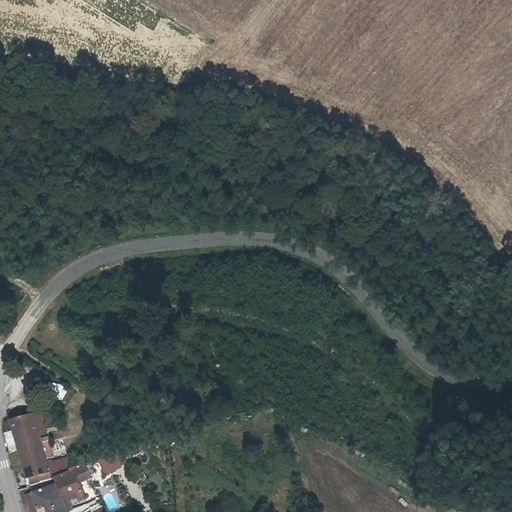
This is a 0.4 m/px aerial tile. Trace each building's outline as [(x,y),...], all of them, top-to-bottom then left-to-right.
[(92,395),(97,389),(84,379),(80,385),(92,395)] [(27,416),(37,414),(35,408),(17,413),(19,418),(27,416)] [(42,467),(41,461),(49,459),(45,446),(43,447),(42,442),(44,441),(41,430),(38,417),(37,414),(29,416),(27,416),(19,418),(17,413),(5,416),(7,422),(19,467),(24,487),(47,478),(58,474),(55,463),(42,467)] [(56,413),(43,416),(46,429),(52,428),(59,427),(56,413)] [(5,439),(9,452),(14,450),(11,438),(5,439)] [(119,446),(97,459),(106,474),(128,462),(119,446)] [(55,463),(58,474),(65,473),(62,461),(55,463)] [(88,511),(88,510),(97,507),(92,495),(84,498),(71,473),(65,473),(58,474),(47,478),(24,487),(11,491),(18,511),(88,511)]
